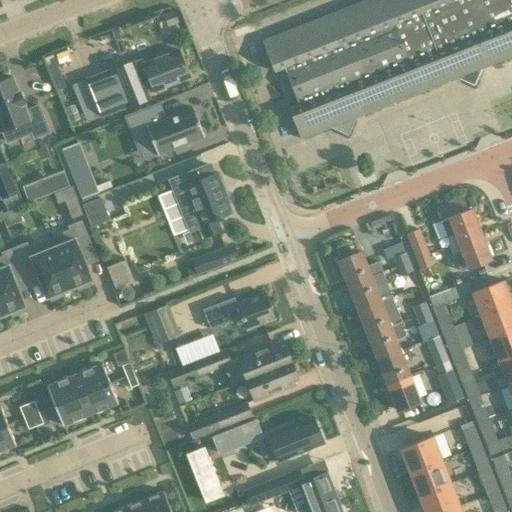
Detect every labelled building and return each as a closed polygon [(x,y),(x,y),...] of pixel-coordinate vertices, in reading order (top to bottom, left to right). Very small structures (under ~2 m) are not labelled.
[(300,138),(330,127),(348,134),(354,117),(450,80),(457,77),(473,85),(481,67),(511,55),(511,0),(365,0),(262,41),(274,71),(284,67),(298,104),(288,108),(300,138)] [(176,22),(173,13),(165,16),(168,25),(176,22)] [(111,68),(86,78),(86,79),(101,116),(101,117),(126,107),(129,106),(150,98),(148,93),(148,92),(187,77),(177,50),(143,62),(137,65),(136,62),(135,59),(115,67),(111,68)] [(33,131),(35,137),(50,131),(39,105),(26,110),(23,102),(24,102),(19,91),(18,91),(12,77),(0,81),(0,127),(1,129),(2,128),(7,142),(33,131)] [(165,118),(159,102),(125,116),(134,140),(150,134),(158,153),(204,135),(193,107),(165,118)] [(62,149),(69,166),(86,160),(79,142),(62,149)] [(0,164),(0,193),(3,201),(16,195),(3,163),(0,164)] [(172,190),(188,229),(192,228),(193,230),(199,227),(203,238),(221,230),(217,219),(221,218),(220,216),(230,212),(221,189),(223,188),(217,172),(213,174),(209,165),(176,177),(180,187),(172,190)] [(63,170),(46,177),(52,192),(69,185),(63,170)] [(98,192),(98,191),(96,185),(92,175),(75,182),(81,199),(98,192)] [(73,184),(54,191),(59,203),(77,196),(73,184)] [(449,239),(479,227),(471,208),(468,209),(463,197),(437,207),(449,239)] [(83,214),(79,205),(68,210),(72,219),(83,214)] [(105,207),(89,213),(92,222),(108,216),(105,207)] [(71,230),(49,238),(69,288),(77,284),(79,288),(90,284),(88,280),(91,279),(83,256),(93,252),(81,221),(69,226),(71,230)] [(491,259),(479,227),(449,239),(461,270),(491,259)] [(414,252),(426,247),(419,228),(406,233),(414,252)] [(26,243),(14,248),(27,279),(37,275),(46,297),(50,296),(51,300),(62,295),(60,291),(69,288),(49,238),(28,247),(26,243)] [(232,243),(217,249),(191,259),(196,274),(222,265),(238,258),(232,243)] [(433,264),(426,247),(414,252),(420,268),(433,264)] [(4,256),(0,257),(0,309),(2,314),(10,311),(12,315),(23,310),(21,306),(25,305),(16,283),(27,279),(14,248),(2,252),(4,256)] [(396,267),(410,262),(406,251),(404,252),(393,257),(396,267)] [(337,261),(347,286),(371,277),(382,273),(378,261),(367,266),(361,252),(337,261)] [(125,259),(107,267),(116,289),(134,282),(125,259)] [(256,269),(261,283),(283,274),(278,261),(256,269)] [(413,271),(410,262),(396,267),(400,276),(413,271)] [(226,299),(260,283),(254,271),(220,287),(226,299)] [(347,286),(357,311),(381,301),(371,277),(347,286)] [(481,318),(511,305),(511,301),(505,282),(472,294),(481,318)] [(429,297),(442,332),(454,328),(444,304),(454,300),(450,289),(429,297)] [(210,328),(241,316),(246,329),(274,318),(265,293),(237,304),(234,297),(202,309),(210,328)] [(357,311),(367,335),(390,326),(400,322),(402,321),(392,297),(381,301),(357,311)] [(412,306),(415,316),(429,311),(425,301),(412,306)] [(180,335),(168,304),(144,314),(156,344),(180,335)] [(511,305),(481,318),(489,341),(511,331),(511,305)] [(429,311),(415,316),(419,325),(432,320),(429,311)] [(367,335),(376,360),(400,350),(395,338),(405,334),(400,322),(390,326),(367,335)] [(451,355),(462,351),(454,328),(442,332),(451,355)] [(511,331),(489,341),(498,363),(511,357),(511,331)] [(198,360),(209,355),(202,339),(192,343),(198,360)] [(209,355),(198,360),(192,362),(192,363),(168,372),(172,385),(189,378),(197,375),(197,376),(224,366),(231,385),(245,379),(291,361),(286,348),(282,350),(278,341),(229,360),(225,349),(209,355)] [(400,350),(376,360),(386,384),(410,375),(400,350)] [(431,355),(435,365),(448,360),(444,350),(431,355)] [(471,373),(462,351),(451,355),(460,378),(471,373)] [(511,357),(498,363),(503,376),(495,379),(498,388),(506,385),(506,386),(511,383),(511,357)] [(448,360),(435,365),(439,375),(452,369),(448,360)] [(291,361),(245,379),(254,401),(295,384),(292,376),(296,374),(291,361)] [(127,363),(120,366),(124,377),(131,373),(127,363)] [(102,364),(76,374),(83,393),(109,382),(102,364)] [(471,373),(460,378),(468,400),(480,396),(471,373)] [(75,375),(47,385),(55,404),(82,393),(75,375)] [(131,375),(124,377),(129,388),(136,385),(131,375)] [(410,375),(386,384),(396,410),(420,400),(410,375)] [(110,383),(83,394),(91,414),(118,403),(110,383)] [(443,389),(449,404),(463,399),(457,383),(443,389)] [(186,387),(173,393),(178,405),(191,400),(186,387)] [(83,394),(55,405),(63,425),(91,414),(83,394)] [(468,400),(477,423),(489,419),(497,415),(497,414),(494,415),(489,403),(484,406),(480,396),(468,400)] [(34,401),(27,404),(32,414),(39,411),(34,401)] [(252,416),(247,401),(186,424),(192,439),(252,416)] [(27,404),(20,407),(24,418),(31,414),(27,404)] [(39,412),(32,415),(37,426),(44,423),(39,412)] [(31,415),(24,418),(29,429),(36,426),(31,415)] [(221,454),(265,437),(257,417),(213,435),(221,454)] [(274,451),(278,460),(323,442),(313,417),(269,435),(270,438),(263,441),(268,453),(274,451)] [(489,419),(477,423),(489,455),(510,448),(505,437),(497,440),(489,419)] [(460,425),(469,449),(481,444),(472,421),(460,425)] [(8,425),(0,427),(0,450),(15,444),(8,425)] [(409,472),(441,460),(432,436),(399,449),(409,472)] [(481,444),(469,449),(478,472),(489,467),(481,444)] [(205,446),(186,453),(205,502),(224,495),(205,446)] [(409,472),(417,495),(450,483),(441,460),(409,472)] [(494,468),(503,492),(511,488),(511,479),(506,463),(494,468)] [(342,511),(327,472),(313,477),(308,464),(287,473),(292,486),(298,484),(308,511),(342,511)] [(489,467),(478,472),(486,495),(498,490),(489,467)] [(450,483),(417,495),(423,511),(442,511),(459,506),(450,483)] [(511,511),(511,488),(503,492),(511,511)] [(506,511),(498,490),(486,495),(493,511),(506,511)] [(144,500),(148,511),(171,511),(164,492),(144,500)] [(125,508),(126,511),(148,511),(144,500),(125,508)]
